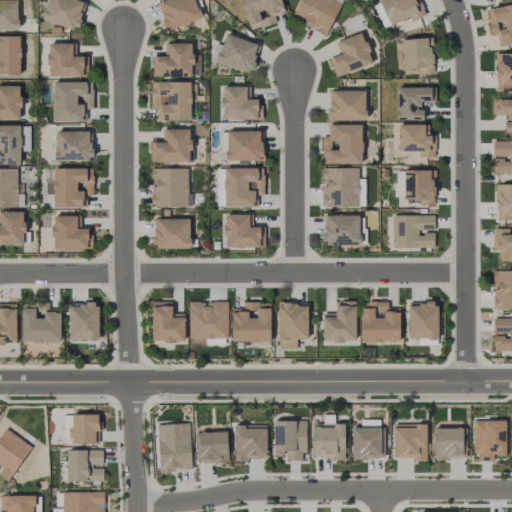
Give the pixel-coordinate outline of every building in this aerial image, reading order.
[(17,0),(0,0),(0,29),(18,29),(17,0)] [(76,30),(85,2),(79,0),(47,0),(42,19),(76,30)] [(201,18),(195,0),(162,0),(157,2),(166,30),(201,18)] [(284,12),(280,0),(240,0),(249,30),(276,22),(274,16),(284,12)] [(298,0),(291,19),(327,34),(340,1),(338,0),(298,0)] [(425,15),(418,0),(379,0),(389,25),(409,17),(411,21),(425,15)] [(511,43),(511,4),(486,8),(490,35),(497,34),(498,46),(511,43)] [(259,44),(225,33),(216,62),(250,72),(259,44)] [(372,64),(362,33),(335,41),(340,55),(329,58),(332,68),(337,66),(339,74),(372,64)] [(0,74),(20,75),(20,36),(0,35),(0,74)] [(401,39),(402,69),(418,68),(418,73),(433,73),(431,38),(401,39)] [(48,76),(82,76),(82,56),(72,56),(72,43),(48,43),(48,76)] [(152,76),(199,76),(199,64),(192,64),(193,43),(165,43),(164,56),(152,56),(152,76)] [(511,52),(495,53),(496,89),(511,89),(511,83),(511,82),(511,52)] [(191,120),(190,81),(150,82),(151,109),(157,109),(157,121),(191,120)] [(0,85),(0,119),(19,120),(20,86),(0,85)] [(246,86),(222,85),(222,119),(260,119),(260,99),(246,99),(246,86)] [(365,90),(328,90),(328,120),(365,120),(365,90)] [(511,99),(492,99),(492,114),(505,114),(505,132),(511,132),(511,99)] [(322,136),(321,163),(361,163),(362,125),(328,124),(328,136),(322,136)] [(424,124),(397,124),(398,157),(434,156),(433,135),(424,135),(424,124)] [(0,125),(0,164),(21,164),(20,125),(0,125)] [(190,162),(190,129),(162,128),(162,141),(150,141),(150,162),(190,162)] [(55,130),(54,161),(90,162),(91,131),(55,130)] [(262,131),(227,130),(226,160),(261,161),(262,131)] [(511,140),(492,140),(492,155),(508,155),(508,159),(492,159),(492,173),(511,173),(511,140)] [(86,206),(86,196),(92,195),(92,167),(53,168),(54,207),(86,206)] [(151,168),(151,186),(151,207),(189,206),(188,167),(151,168)] [(254,207),(254,195),(263,195),(263,168),(224,167),(224,206),(254,207)] [(322,206),(358,206),(358,167),(320,168),(320,183),(322,183),(322,206)] [(0,207),(17,207),(17,168),(0,168),(0,207)] [(432,206),(433,170),(396,169),(395,198),(419,198),(419,205),(432,206)] [(511,184),(495,184),(496,220),(511,219),(511,184)] [(0,244),(24,244),(24,212),(0,211),(0,244)] [(224,247),(260,247),(260,227),(249,227),(249,214),(224,214),(224,247)] [(359,214),(322,215),(323,244),(360,244),(359,214)] [(392,247),(433,248),(434,234),(418,233),(418,229),(433,230),(434,215),(392,214),(392,247)] [(76,215),(52,216),(53,249),(88,248),(88,228),(77,228),(76,215)] [(190,219),(153,218),(152,248),(189,248),(190,219)] [(511,233),(508,234),(509,229),(493,228),(492,250),(499,250),(499,261),(511,260),(511,233)] [(511,270),(492,271),(493,288),(492,288),(493,310),(511,309),(511,270)] [(184,315),(171,315),(171,301),(151,301),(152,341),(185,341),(184,315)] [(227,301),(188,302),(189,339),(228,338),(227,301)] [(361,342),(400,341),(399,308),(388,308),(388,301),(360,301),(361,342)] [(437,302),(408,301),(407,338),(437,338),(437,302)] [(68,340),(98,340),(98,302),(68,303),(68,340)] [(270,302),(243,302),(243,308),(232,308),(231,341),(270,342),(270,302)] [(307,339),(307,302),(277,302),(278,348),(296,348),(296,339),(307,339)] [(355,340),(355,302),(335,302),(335,313),(322,313),(323,341),(355,340)] [(16,303),(0,303),(0,343),(16,343),(16,303)] [(60,342),(60,308),(44,308),(44,317),(35,317),(35,308),(21,308),(21,342),(60,342)] [(511,317),(492,318),(493,334),(507,333),(507,336),(492,336),(493,351),(511,350),(511,317)] [(71,414),(97,414),(97,421),(101,421),(101,429),(95,430),(95,443),(72,443),(71,414)] [(344,459),(344,423),(334,423),(334,415),(324,415),(324,422),(312,422),(312,458),(344,459)] [(305,461),(305,421),(273,420),(273,455),(285,455),(285,460),(305,461)] [(477,461),(493,460),(493,455),(506,455),(505,420),(472,420),(473,453),(477,453),(477,461)] [(157,424),(158,471),(191,470),(189,423),(157,424)] [(234,460),(267,459),(266,424),(233,424),(234,460)] [(426,424),(393,424),(393,459),(426,459),(426,424)] [(352,458),(381,458),(380,426),(351,427),(352,458)] [(465,458),(464,427),(433,428),(434,459),(465,458)] [(31,446),(5,428),(0,434),(0,476),(7,481),(31,446)] [(228,462),(227,431),(195,432),(196,463),(228,462)] [(102,449),(66,450),(67,482),(103,481),(103,468),(92,469),(92,464),(102,464),(102,449)] [(103,511),(103,491),(62,492),(61,511),(103,511)] [(0,510),(3,510),(3,511),(33,511),(33,495),(0,495),(0,510)]
